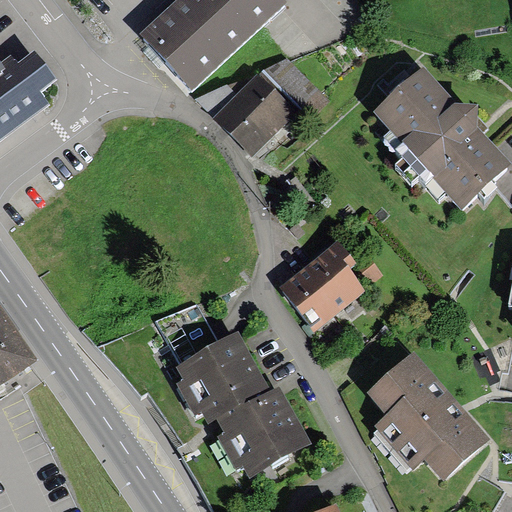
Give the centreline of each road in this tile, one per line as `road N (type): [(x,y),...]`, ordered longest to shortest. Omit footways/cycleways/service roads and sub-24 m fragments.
road 1 (residential): [(388,511),(266,293),(265,236),(243,169),(204,129),(104,85)]
road 2 (primary): [(167,511),(0,269)]
road 3 (residential): [(104,85),(0,175)]
